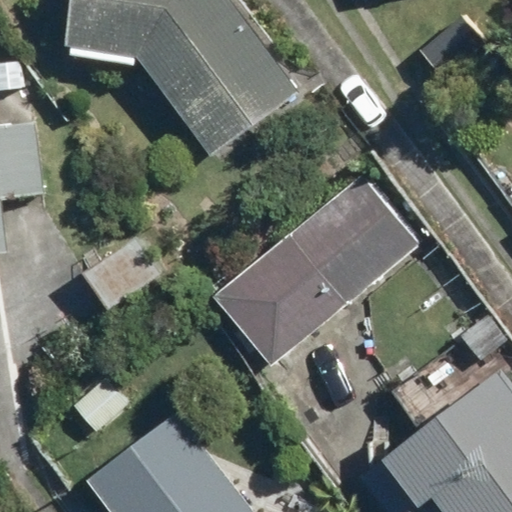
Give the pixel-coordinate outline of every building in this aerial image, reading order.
[(215,152),(302,90),(236,0),(79,0),(74,49),(149,58),(215,152)] [(0,259),(17,258),(11,203),(48,199),(41,124),(0,128),(0,259)] [(417,246),(365,183),(223,300),(276,363),(417,246)] [(144,229),(87,270),(117,313),(175,272),(144,229)] [(511,511),(511,372),(508,367),(363,468),(395,511),(511,511)] [(250,511),(181,414),(93,476),(119,511),(250,511)]
